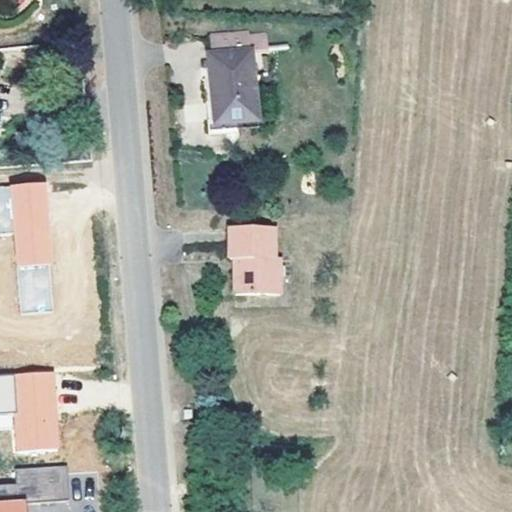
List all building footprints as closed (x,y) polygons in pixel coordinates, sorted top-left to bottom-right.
[(250,37),(253,56),(269,54),(267,34),(250,37)] [(207,42),(212,76),(218,128),(237,125),(241,125),(261,121),(253,56),(250,37),(242,38),(207,42)] [(218,128),(212,76),(205,77),(212,134),(237,131),(237,125),(218,128)] [(55,311),(45,181),(0,184),(0,233),(14,233),(20,313),(55,311)] [(256,212),(277,211),(277,193),(257,192),(256,212)] [(234,293),(240,293),(279,294),(279,257),(273,257),(274,229),(241,229),(228,228),(228,257),(238,258),(237,270),(234,270),(234,293)] [(55,371),(0,374),(0,412),(11,412),(14,453),(60,450),(55,371)]
